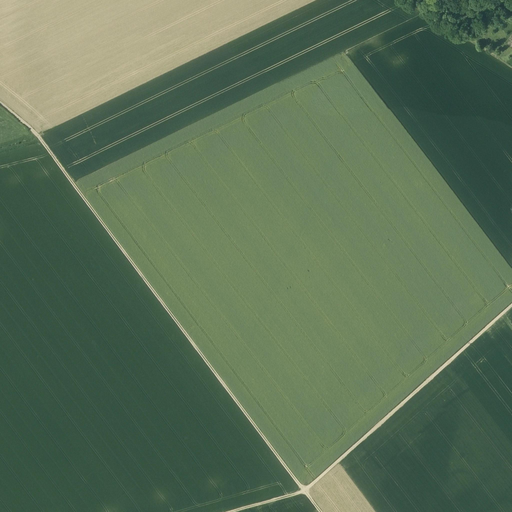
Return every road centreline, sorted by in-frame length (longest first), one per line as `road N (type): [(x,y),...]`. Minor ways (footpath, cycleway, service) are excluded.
road 1 (track): [(0,104),(42,141),(304,491)]
road 2 (track): [(501,314),(304,491)]
